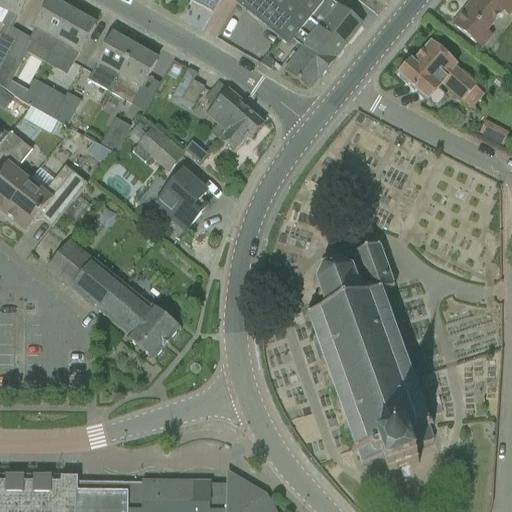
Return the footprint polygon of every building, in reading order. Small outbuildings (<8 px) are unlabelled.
[(1,0),(0,2),(0,8),(10,14),(2,26),(11,31),(29,0),(1,0)] [(211,13),(213,15),(220,0),(188,0),(201,8),(202,6),(212,11),(211,13)] [(240,0),(235,6),(289,49),(295,41),(308,27),(312,22),(309,19),(324,0),(240,0)] [(362,27),(329,1),(328,0),(324,0),(309,19),(312,22),(308,27),(319,37),(315,40),(338,58),(362,27)] [(453,27),(478,46),(506,13),(511,17),(511,0),(480,0),(474,8),(471,5),(453,27)] [(51,55),(75,16),(51,3),(28,42),(36,47),(51,55)] [(73,66),(96,28),(75,16),(45,66),(60,74),(66,62),(73,66)] [(319,37),(308,27),(295,41),(305,48),(285,73),(310,92),(319,81),(320,82),(336,62),(335,61),(338,58),(315,40),(319,37)] [(109,94),(136,51),(113,38),(87,83),(109,94)] [(438,107),(440,105),(445,100),(445,97),(439,92),(444,87),(472,112),(486,97),(456,71),(457,69),(431,46),(413,65),(412,64),(399,79),(427,104),(429,102),(435,107),(438,107)] [(137,98),(157,63),(136,51),(109,94),(124,102),(129,93),(137,98)] [(22,65),(7,56),(0,67),(0,88),(6,92),(23,103),(29,94),(19,89),(11,84),(22,65)] [(260,66),(267,71),(273,62),(265,57),(260,66)] [(36,83),(29,94),(23,103),(24,103),(23,105),(35,112),(46,118),(54,122),(66,100),(36,83)] [(193,84),(183,102),(194,108),(205,90),(193,84)] [(219,85),(206,100),(215,108),(206,119),(218,129),(211,136),(220,143),(219,144),(234,156),(249,139),(252,141),(264,127),(239,106),(241,103),(219,85)] [(68,97),(66,100),(54,122),(67,130),(81,104),(68,97)] [(28,125),(39,131),(46,118),(35,112),(28,125)] [(116,158),(132,130),(116,121),(100,149),(116,158)] [(490,142),(502,148),(509,135),(497,129),(490,142)] [(185,157),(166,141),(153,130),(137,148),(169,176),(185,157)] [(166,141),(172,146),(177,140),(171,135),(166,141)] [(8,139),(0,148),(0,212),(4,216),(28,185),(18,177),(21,173),(20,168),(31,154),(9,136),(8,139)] [(186,154),(203,164),(208,155),(191,145),(186,154)] [(63,169),(54,182),(41,171),(29,186),(28,185),(4,216),(26,234),(38,220),(52,231),(85,187),(63,169)] [(156,208),(186,235),(208,208),(201,202),(205,196),(183,177),(156,208)] [(154,364),(180,331),(95,260),(93,262),(71,244),(46,271),(129,338),(126,342),(154,364)] [(394,290),(383,258),(379,248),(353,257),(358,270),(357,271),(355,270),(353,271),(341,268),(341,263),(337,263),(337,268),(326,272),(323,268),(320,270),(323,274),(318,285),(314,285),(313,288),(319,288),(323,299),(318,301),(319,304),(324,302),(327,313),(304,321),(305,324),(309,323),(316,342),(312,344),(321,368),(325,367),(332,386),(328,387),(329,390),(333,388),(340,407),(335,409),(337,411),(341,410),(348,429),(343,430),(345,433),(349,432),(356,451),(351,453),(352,456),(358,454),(362,466),(382,459),(388,476),(419,465),(414,451),(434,443),(428,428),(434,426),(432,423),(428,425),(421,406),(426,404),(417,379),(412,381),(406,363),(410,361),(409,358),(404,359),(398,341),(402,339),(393,314),(389,316),(381,295),(394,290)] [(271,511),(265,500),(228,478),(228,479),(228,487),(79,485),(79,511),(271,511)] [(0,511),(79,511),(79,485),(78,485),(78,480),(61,480),(61,486),(51,485),(51,480),(33,480),(33,485),(24,485),(24,480),(6,479),(6,485),(0,484),(0,511)]
